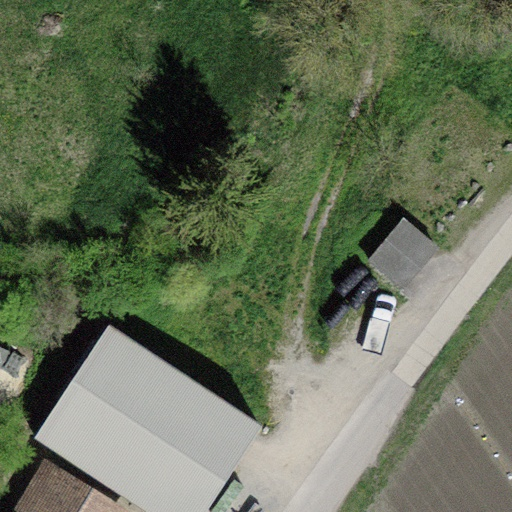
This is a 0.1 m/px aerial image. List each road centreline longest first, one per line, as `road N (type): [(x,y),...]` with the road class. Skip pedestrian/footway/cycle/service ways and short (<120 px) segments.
road 1 (track): [(372,0),(385,34),(298,279),(290,337),(366,426)]
road 2 (residential): [(511,252),(366,426),(309,511)]
